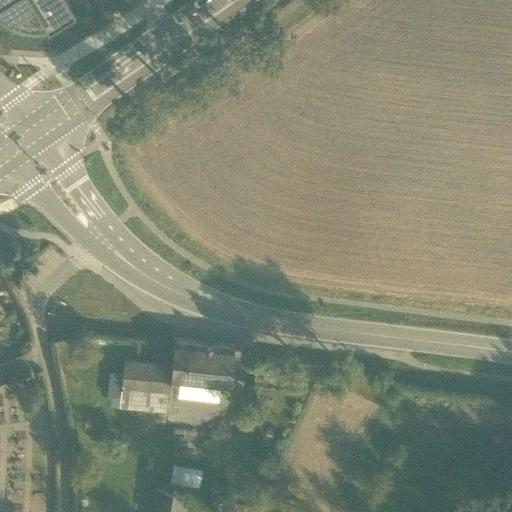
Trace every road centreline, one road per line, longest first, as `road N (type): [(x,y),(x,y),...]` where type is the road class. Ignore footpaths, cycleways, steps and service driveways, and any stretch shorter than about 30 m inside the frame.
road 1 (secondary): [(511,353),(232,312),(158,283),(99,237)]
road 2 (unclassified): [(99,237),(42,294),(33,315),(59,413),(64,511)]
road 3 (primary): [(34,138),(232,0)]
road 4 (secondary): [(15,152),(52,201),(99,237)]
